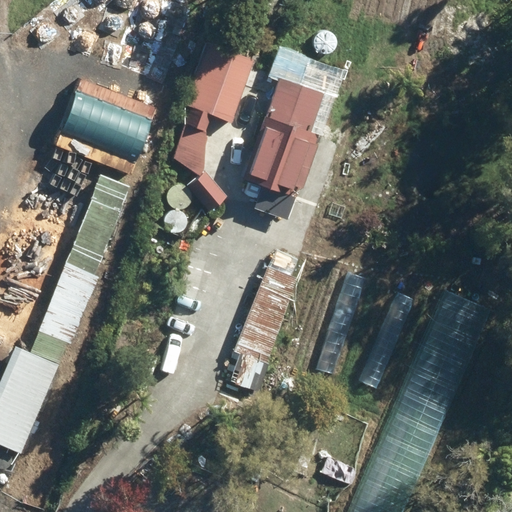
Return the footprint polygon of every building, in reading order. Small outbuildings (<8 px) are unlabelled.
[(253,54),(205,37),(181,104),(229,121),(253,54)] [(327,97),(276,77),(239,172),(290,192),(327,97)] [(223,197),(200,172),(187,184),(210,209),(223,197)] [(98,175),(27,349),(58,361),(128,188),(98,175)] [(170,231),(172,232),(176,232),(178,231),(180,231),(181,230),(183,228),(184,227),(185,225),(186,223),(186,221),(186,219),(186,217),(185,216),(184,214),(183,212),(181,211),(181,208),(182,207),(184,206),(186,205),(187,204),(188,202),(189,200),(189,198),(189,196),(189,194),(189,192),(188,190),(187,189),(185,187),(183,186),(182,185),(180,185),(177,185),(175,185),(173,186),(171,187),(169,188),(168,189),(167,191),(166,193),(166,195),(166,197),(166,199),(167,201),(168,203),(169,204),(171,206),(170,210),(168,211),(167,212),(166,213),(164,215),(164,217),(163,218),(163,220),(163,222),(164,224),(164,226),(165,228),(167,229),(168,230),(170,231)] [(300,276),(265,262),(228,350),(263,365),(300,276)] [(53,362),(11,344),(0,369),(0,442),(16,450),(53,362)]
